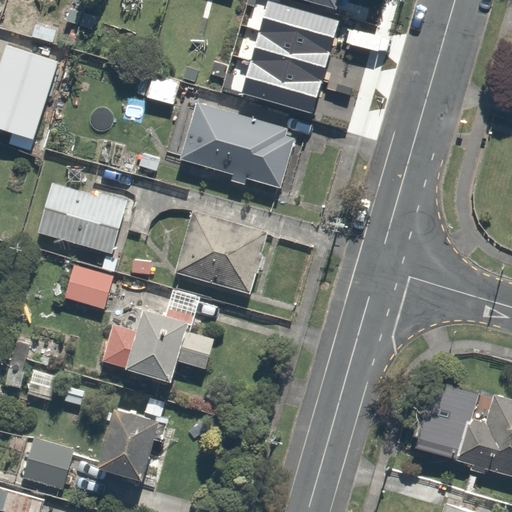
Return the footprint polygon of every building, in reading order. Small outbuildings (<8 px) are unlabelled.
[(284,8),(256,0),(247,0),(238,36),(274,46),(284,8)] [(181,79),(152,70),(144,99),(173,107),(181,79)] [(196,102),(180,161),(280,188),(296,129),(196,102)] [(142,148),(136,166),(164,174),(170,156),(142,148)] [(51,177),(38,233),(121,253),(134,197),(51,177)] [(189,211),(175,274),(252,292),(266,228),(189,211)] [(76,263),(66,298),(107,309),(116,274),(76,263)] [(100,359),(131,366),(130,371),(181,383),(185,365),(209,370),(217,334),(198,330),(207,294),(172,285),(164,315),(145,310),(140,332),(108,324),(100,359)] [(59,374),(35,365),(27,388),(50,397),(59,374)] [(143,414),(118,407),(102,469),(150,481),(171,399),(148,393),(143,414)] [(468,410),(453,460),(511,476),(511,400),(495,395),(489,416),(468,410)] [(34,434),(21,476),(62,488),(74,446),(34,434)] [(0,483),(0,509),(9,511),(41,511),(46,498),(0,483)]
